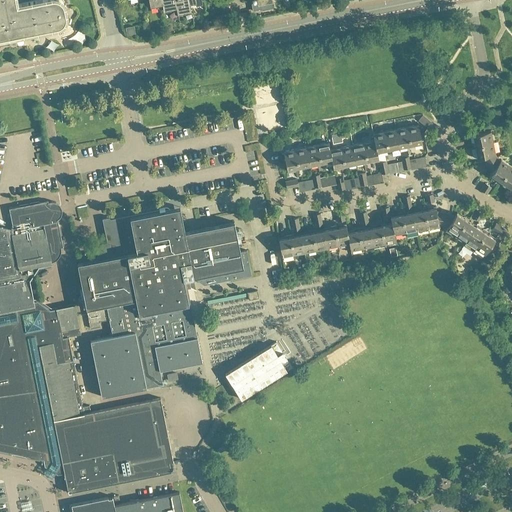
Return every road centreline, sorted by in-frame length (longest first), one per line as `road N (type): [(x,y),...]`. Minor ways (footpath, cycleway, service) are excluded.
road 1 (residential): [(264,153),(273,196),(283,204),(447,172)]
road 2 (residential): [(447,172),(441,137),(484,76),(469,0)]
road 3 (tertiary): [(240,37),(419,0)]
road 4 (unclassified): [(218,511),(187,454),(171,394)]
road 5 (tertiary): [(120,65),(240,37)]
road 6 (tertiary): [(240,37),(118,54)]
road 7 (tertiary): [(0,88),(120,65)]
road 8 (tertiary): [(118,54),(0,79)]
